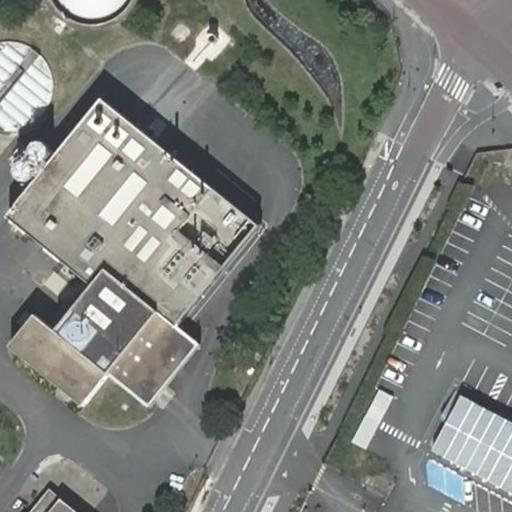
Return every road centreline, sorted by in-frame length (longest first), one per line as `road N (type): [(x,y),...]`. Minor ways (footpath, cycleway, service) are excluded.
road 1 (secondary): [(480,42),(400,173),(234,511)]
road 2 (unknown): [(463,351),(504,233)]
